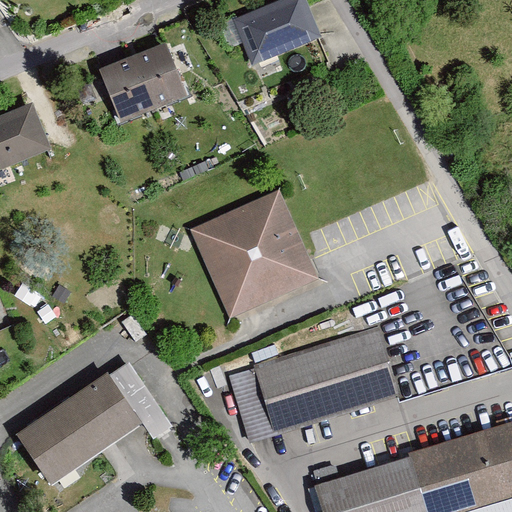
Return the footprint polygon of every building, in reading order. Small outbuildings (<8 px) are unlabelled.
[(305,0),(282,0),(233,19),(252,67),(321,40),(305,0)] [(165,42),(98,69),(120,123),(187,97),(165,42)] [(32,104),(0,115),(0,170),(50,151),(32,104)] [(280,189),(190,229),(231,321),(321,281),(280,189)] [(135,314),(122,323),(137,345),(150,336),(135,314)] [(12,324),(0,329),(0,358),(23,348),(12,324)] [(380,332),(229,375),(248,444),(303,428),(327,421),(350,415),(376,407),(399,401),(380,332)] [(109,369),(17,432),(53,484),(141,424),(151,440),(173,425),(129,361),(112,373),(109,369)] [(419,450),(310,480),(319,511),(511,511),(511,423),(495,428),(477,433),(419,450)]
